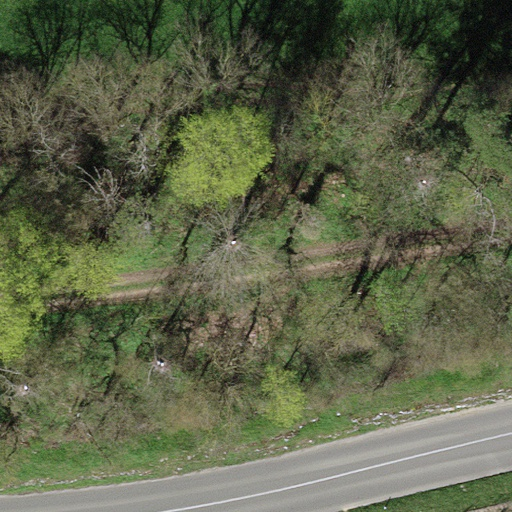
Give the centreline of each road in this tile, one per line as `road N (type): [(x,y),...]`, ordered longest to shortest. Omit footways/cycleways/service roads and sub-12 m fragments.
road 1 (track): [(511,230),(0,288)]
road 2 (secondary): [(511,431),(244,507),(196,511)]
